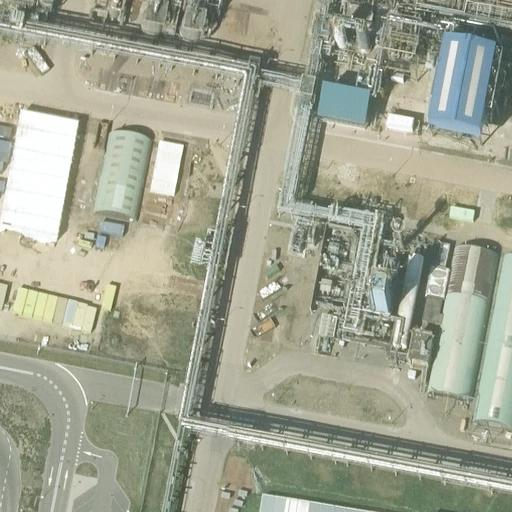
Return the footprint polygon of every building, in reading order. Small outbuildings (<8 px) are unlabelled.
[(484,148),(500,64),(448,54),(431,139),(484,148)] [(151,144),(108,136),(92,216),(135,224),(151,144)] [(428,395),(471,403),(498,258),(456,250),(428,395)] [(473,426),(511,433),(511,259),(505,258),(473,426)] [(420,284),(423,268),(410,266),(408,283),(420,284)] [(409,369),(429,373),(434,345),(414,341),(409,369)]
